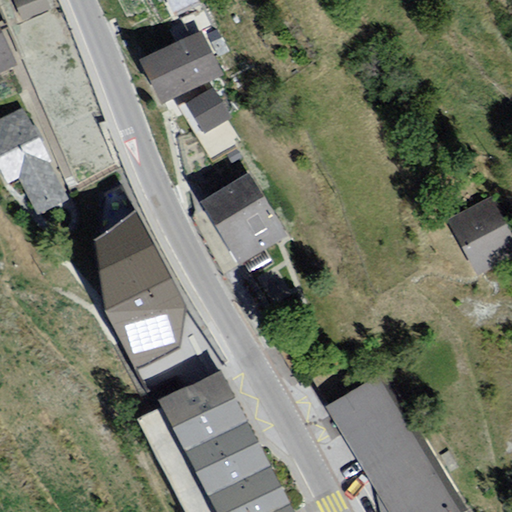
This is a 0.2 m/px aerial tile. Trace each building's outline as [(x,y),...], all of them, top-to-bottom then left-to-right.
[(43,0),(14,0),(22,21),(48,11),(43,0)] [(193,0),(164,0),(173,18),(197,6),(193,0)] [(0,28),(0,78),(19,70),(0,28)] [(201,35),(143,64),(165,108),(223,78),(201,35)] [(210,150),(242,132),(214,84),(183,102),(210,150)] [(19,114),(0,123),(0,168),(9,187),(20,182),(38,218),(65,204),(19,114)] [(250,174),(207,198),(241,259),(284,236),(250,174)] [(511,237),(491,198),(448,221),(479,278),(511,260),(511,237)] [(185,301),(135,210),(96,237),(107,315),(135,364),(179,341),(185,301)] [(288,256),(257,272),(271,298),(302,282),(288,256)] [(295,511),(220,369),(161,400),(220,511),(295,511)] [(463,511),(383,379),(328,412),(386,511),(463,511)]
